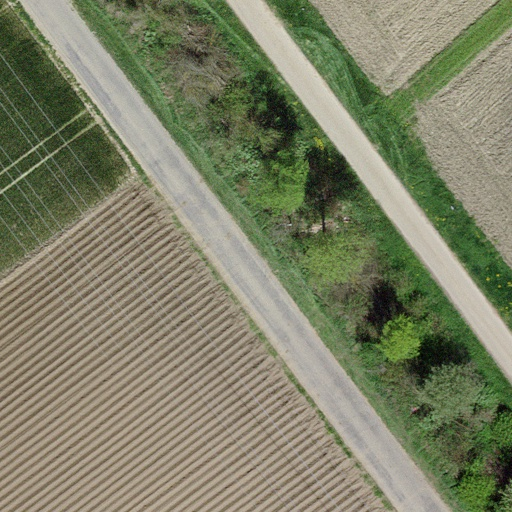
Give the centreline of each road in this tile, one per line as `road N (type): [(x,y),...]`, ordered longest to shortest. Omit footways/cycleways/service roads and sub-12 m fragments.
road 1 (unclassified): [(415,511),(33,0)]
road 2 (track): [(253,0),(511,346)]
